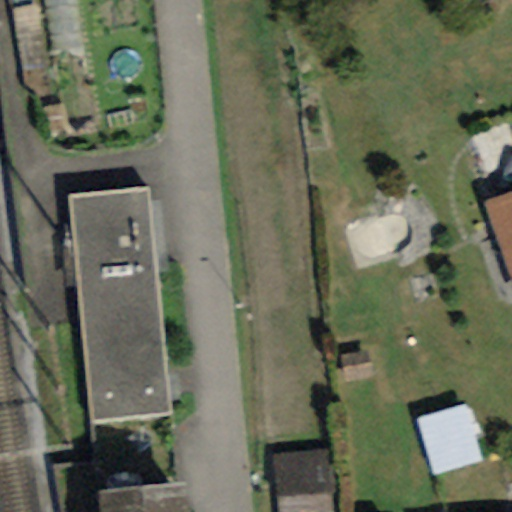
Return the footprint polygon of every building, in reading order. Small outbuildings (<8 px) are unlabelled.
[(511,189),(485,199),(511,274),(511,189)] [(69,206),(96,425),(168,416),(141,198),(69,206)] [(365,356),(341,359),(344,384),(368,380),(365,356)] [(332,505),(326,452),(273,458),(279,511),(329,511),(329,506),(332,505)] [(187,511),(186,499),(100,508),(100,511),(187,511)]
